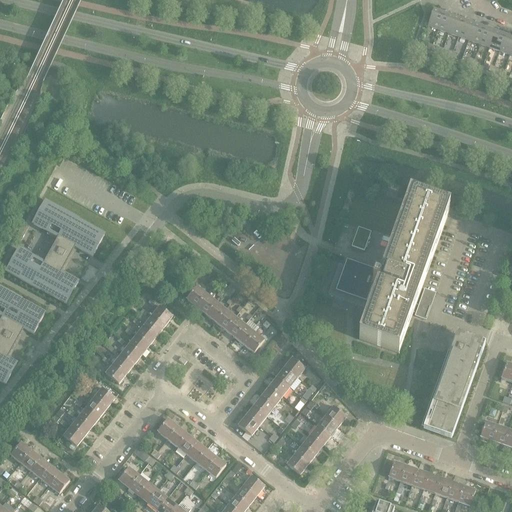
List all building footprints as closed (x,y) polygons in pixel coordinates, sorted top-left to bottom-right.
[(444,14),(434,11),(428,27),(439,31),(444,14)] [(455,18),(444,14),(439,31),(449,34),(455,18)] [(465,22),(455,18),(449,34),(459,38),(465,22)] [(475,25),(465,22),(459,38),(469,42),(475,25)] [(485,29),(475,25),(469,42),(479,45),(485,29)] [(495,32),(485,29),(479,45),(490,49),(495,32)] [(506,36),(495,32),(490,49),(500,53),(506,36)] [(511,50),(511,38),(506,36),(500,53),(510,56),(511,50)] [(396,353),(446,212),(449,213),(450,212),(410,198),(409,199),(412,200),(385,277),(377,274),(378,272),(347,261),(336,292),(367,302),(368,300),(376,302),(362,341),(360,340),(359,341),(399,355),(399,354),(396,353)] [(19,251),(10,268),(8,271),(7,273),(40,291),(40,290),(54,298),(67,305),(78,283),(64,275),(61,274),(76,248),(78,250),(93,258),(105,236),(78,222),(78,221),(46,203),(34,225),(58,239),(44,265),(19,251)] [(23,225),(14,242),(14,243),(19,245),(29,228),(24,225),(23,225)] [(365,252),(371,235),(370,235),(371,233),(359,228),(358,231),(352,247),(365,252)] [(33,334),(44,314),(21,301),(21,300),(0,288),(0,315),(2,317),(0,320),(0,381),(5,384),(16,364),(7,359),(24,329),(33,334)] [(187,301),(197,309),(207,296),(197,288),(187,301)] [(207,296),(197,309),(206,316),(217,303),(207,296)] [(217,303),(206,316),(216,324),(226,311),(217,303)] [(160,308),(152,318),(165,328),(173,318),(160,308)] [(226,311),(216,324),(226,332),(236,319),(226,311)] [(165,328),(152,318),(145,327),(158,337),(165,328)] [(236,319),(226,332),(235,339),(245,326),(236,319)] [(245,326),(235,339),(245,347),(255,334),(245,326)] [(158,337),(145,327),(137,337),(150,347),(158,337)] [(255,334),(245,347),(254,355),(265,342),(255,334)] [(150,347),(137,337),(130,346),(142,357),(150,347)] [(451,437),(453,437),(484,348),(474,345),(475,342),(463,338),(463,339),(458,337),(454,347),(451,353),(449,352),(422,426),(442,433),(441,437),(450,441),(451,437)] [(142,357),(130,346),(122,356),(135,366),(142,357)] [(135,366),(122,356),(114,365),(127,376),(135,366)] [(182,358),(179,361),(185,366),(187,362),(182,358)] [(293,360),(285,370),(298,380),(305,370),(293,360)] [(511,383),(511,366),(507,364),(501,380),(511,383)] [(127,376),(114,365),(106,375),(119,386),(127,376)] [(285,370),(277,379),(290,389),(298,380),(285,370)] [(277,379),(269,389),(282,399),(290,389),(277,379)] [(269,389),(262,398),(275,409),(282,399),(269,389)] [(103,390),(95,400),(108,410),(116,400),(103,390)] [(310,390),(302,399),(307,402),(314,393),(310,390)] [(262,398),(254,408),(267,418),(275,409),(262,398)] [(108,410),(95,400),(87,409),(100,419),(108,410)] [(254,408),(247,418),(259,428),(267,418),(254,408)] [(334,408),(326,418),(339,428),(347,419),(334,408)] [(100,419),(87,409),(80,419),(92,429),(100,419)] [(239,427),(252,438),(259,428),(247,418),(239,427)] [(339,428),(326,418),(318,428),(331,438),(339,428)] [(92,429),(80,419),(72,428),(85,439),(92,429)] [(158,433),(168,441),(178,428),(168,421),(158,433)] [(481,439),(492,443),(498,427),(486,423),(481,439)] [(504,447),(509,432),(498,427),(492,443),(504,447)] [(85,439),(72,428),(64,438),(77,448),(85,439)] [(188,436),(178,428),(168,441),(178,449),(188,436)] [(331,438),(318,428),(311,437),(324,448),(331,438)] [(197,444),(188,436),(178,449),(187,457),(197,444)] [(324,448),(311,437),(303,447),(316,457),(324,448)] [(31,452),(22,444),(11,457),(21,465),(31,452)] [(207,451),(197,444),(187,457),(197,464),(207,451)] [(316,457),(303,447),(295,456),(308,467),(316,457)] [(217,459),(207,451),(197,464),(206,472),(217,459)] [(41,460),(31,452),(21,465),(31,473),(41,460)] [(308,467),(295,456),(288,466),(300,477),(308,467)] [(226,467),(217,459),(206,472),(216,480),(226,467)] [(51,467),(41,460),(31,473),(40,480),(51,467)] [(389,479),(401,483),(406,468),(394,463),(389,479)] [(60,475),(51,467),(40,480),(50,488),(60,475)] [(418,472),(406,468),(401,483),(412,487),(418,472)] [(119,482),(129,490),(139,477),(129,469),(119,482)] [(429,476),(418,472),(412,487),(424,491),(429,476)] [(70,483),(60,475),(50,488),(60,496),(70,483)] [(441,480),(429,476),(424,491),(435,495),(441,480)] [(139,477),(129,490),(139,498),(149,485),(139,477)] [(252,478),(244,487),(257,498),(265,488),(252,478)] [(452,484),(441,480),(435,495),(447,499),(452,484)] [(464,488),(452,484),(447,499),(458,504),(464,488)] [(149,485),(139,498),(148,505),(158,493),(149,485)] [(257,498),(244,487),(237,497),(250,507),(257,498)] [(476,492),(464,488),(458,504),(470,508),(476,492)] [(398,504),(402,490),(399,489),(397,494),(394,502),(398,504)] [(158,493),(148,505),(156,511),(158,511),(168,500),(158,493)] [(245,511),(250,507),(237,497),(229,507),(235,511),(245,511)] [(168,500),(158,511),(174,511),(178,508),(168,500)] [(393,511),(395,509),(376,503),(373,511),(393,511)]
